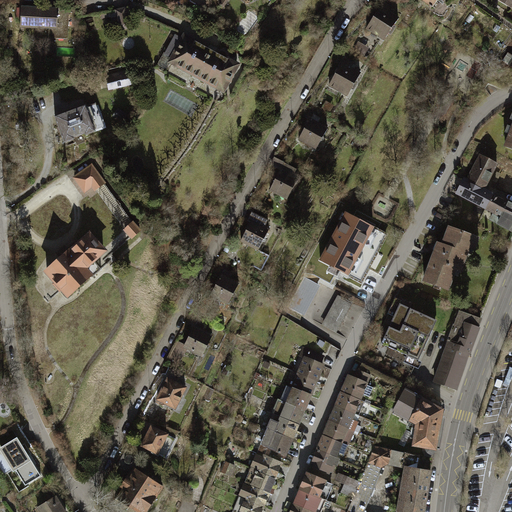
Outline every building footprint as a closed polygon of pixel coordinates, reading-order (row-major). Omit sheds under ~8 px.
[(447,0),(425,0),(441,10),(447,0)] [(25,5),(23,29),(60,31),(62,7),(25,5)] [(386,6),(372,28),(392,41),(407,19),(386,6)] [(128,8),(117,11),(122,32),(133,29),(128,8)] [(159,66),(165,70),(168,64),(225,96),(241,68),(185,36),(183,39),(176,36),(159,66)] [(511,55),(508,53),(503,61),(511,66),(511,55)] [(350,57),(335,86),(354,96),(367,72),(358,68),(360,63),(350,57)] [(108,76),(111,91),(122,89),(133,87),(130,72),(108,76)] [(55,117),(65,145),(95,134),(94,131),(102,128),(95,107),(87,109),(86,106),(55,117)] [(316,117),(304,140),(323,150),(336,127),(316,117)] [(480,153),(460,194),(485,206),(511,219),(511,196),(490,186),(495,175),(501,163),(480,153)] [(76,178),(88,194),(97,187),(129,230),(137,241),(148,233),(96,163),(76,178)] [(286,170),(276,191),(295,199),(304,179),(300,177),(303,172),(290,166),(288,171),(286,170)] [(258,223),(247,242),(264,251),(276,229),(271,227),(275,221),(258,213),(254,221),(258,223)] [(346,213),(322,260),(330,264),(362,281),(387,235),(346,213)] [(482,236),(454,226),(448,244),(440,241),(431,269),(426,282),(455,292),(462,271),(468,273),(482,236)] [(89,236),(48,272),(72,298),(101,272),(95,266),(106,256),(89,236)] [(247,285),(226,276),(216,298),(237,308),(247,285)] [(312,282),(296,309),(306,315),(321,287),(312,282)] [(341,297),(326,324),(336,329),(351,302),(341,297)] [(393,313),(398,315),(402,303),(397,301),(393,313)] [(407,303),(386,342),(421,361),(428,346),(442,322),(407,303)] [(455,308),(434,382),(462,390),(481,325),(484,317),(455,308)] [(199,327),(190,349),(210,358),(219,336),(199,327)] [(309,350),(299,374),(317,381),(323,366),(320,364),(323,356),(309,350)] [(349,377),(342,392),(360,399),(363,394),(369,396),(373,387),(366,384),(370,376),(358,371),(355,379),(349,377)] [(317,381),(299,374),(293,388),(311,395),(317,381)] [(174,379),(162,402),(183,412),(194,389),(174,379)] [(311,395),(293,388),(287,385),(281,400),(305,410),(311,395)] [(406,452),(434,458),(442,410),(400,387),(391,409),(394,411),(379,447),(406,452)] [(365,401),(360,399),(342,392),(336,406),(354,413),(359,415),(365,401)] [(305,410),(281,400),(275,414),(299,424),(305,410)] [(354,413),(336,406),(330,420),(348,428),(355,431),(358,422),(352,419),(354,413)] [(299,424),(275,414),(269,428),(293,438),(299,424)] [(348,428),(330,420),(324,435),(342,442),(348,428)] [(157,427),(146,449),(164,458),(175,436),(157,427)] [(286,454),(293,438),(269,428),(258,453),(268,457),(272,448),(286,454)] [(342,442),(324,435),(318,449),(336,457),(342,442)] [(18,439),(2,449),(30,492),(46,482),(18,439)] [(376,446),(348,511),(349,511),(362,511),(382,466),(388,463),(403,467),(406,452),(379,447),(376,446)] [(336,457),(318,449),(312,465),(329,472),(330,471),(332,472),(335,465),(337,466),(340,459),(336,457)] [(424,511),(434,458),(406,452),(403,467),(406,468),(403,488),(399,487),(398,496),(401,496),(399,511),(405,511),(424,511)] [(282,463),(268,457),(258,453),(257,455),(252,466),(253,467),(252,468),(276,478),(282,463)] [(270,492),(276,478),(252,468),(246,483),(270,492)] [(121,501),(138,511),(156,511),(171,488),(141,469),(121,501)] [(331,483),(308,474),(301,489),(326,500),(332,487),(331,483)] [(264,507),(270,492),(246,483),(245,485),(245,484),(240,495),(241,495),(240,497),(264,507)] [(321,511),(326,500),(301,489),(295,503),(315,511),(321,511)] [(71,511),(62,497),(41,509),(42,511),(71,511)] [(261,511),(264,507),(240,497),(233,511),(261,511)] [(315,511),(295,503),(291,511),(315,511)]
